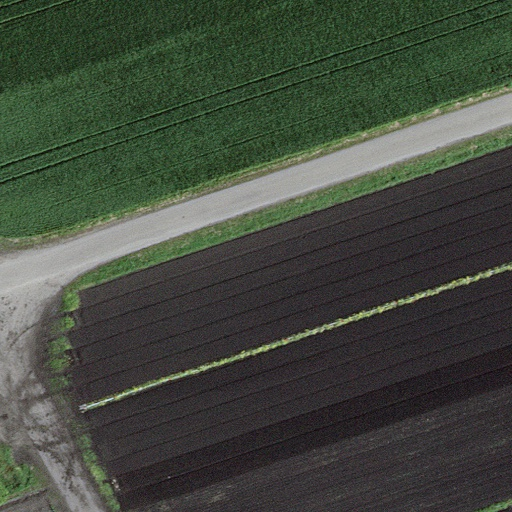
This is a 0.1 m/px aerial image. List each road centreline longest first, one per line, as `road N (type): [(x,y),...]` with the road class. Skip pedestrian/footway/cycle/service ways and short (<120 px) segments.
road 1 (track): [(0,280),(511,109)]
road 2 (track): [(0,345),(92,511)]
